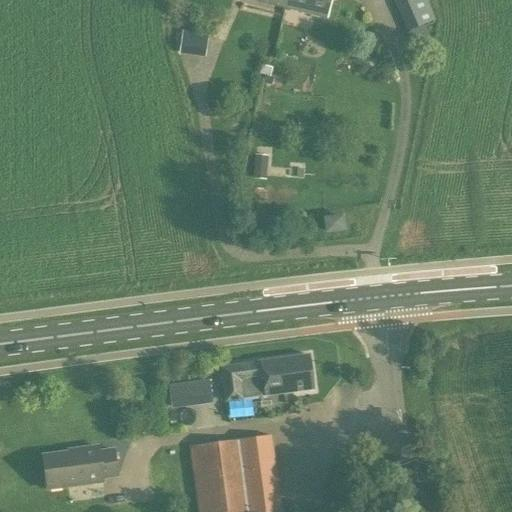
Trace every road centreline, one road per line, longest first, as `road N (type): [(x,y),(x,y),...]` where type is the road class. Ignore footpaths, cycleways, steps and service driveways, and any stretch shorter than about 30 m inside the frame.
road 1 (primary): [(378,298),(0,346)]
road 2 (tertiary): [(427,511),(397,429),(378,298)]
road 3 (primary): [(511,288),(378,298)]
